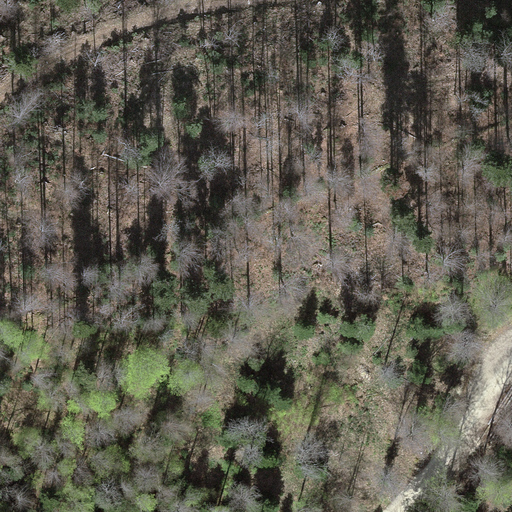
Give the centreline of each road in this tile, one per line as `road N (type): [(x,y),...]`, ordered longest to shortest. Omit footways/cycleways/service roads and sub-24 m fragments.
road 1 (track): [(223,0),(131,27),(0,96)]
road 2 (track): [(411,511),(511,377)]
